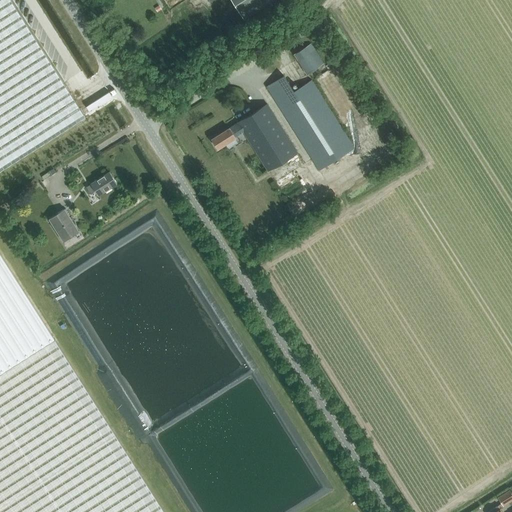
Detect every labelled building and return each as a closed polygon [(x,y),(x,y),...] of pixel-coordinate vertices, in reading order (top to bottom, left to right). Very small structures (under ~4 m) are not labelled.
[(0,0),(0,170),(85,116),(10,0),(0,0)] [(307,75),(324,64),(311,43),(294,54),(307,75)] [(321,82),(331,77),(327,69),(317,74),(321,82)] [(284,75),(266,86),(319,169),(354,147),(311,80),(293,91),(284,75)] [(237,122),(238,123),(243,132),(268,170),(297,152),(267,104),(237,122)] [(235,137),(243,132),(238,123),(212,139),(218,149),(235,138),(235,137)] [(269,169),(272,175),(279,172),(277,166),(269,169)] [(109,172),(89,185),(85,188),(92,198),(96,195),(96,196),(117,184),(109,172)] [(63,240),(74,233),(79,230),(64,207),(48,218),(63,240)] [(0,511),(164,511),(0,253),(0,511)] [(151,442),(160,434),(155,429),(146,437),(151,442)] [(511,494),(509,490),(498,497),(503,506),(511,499),(511,494)]
